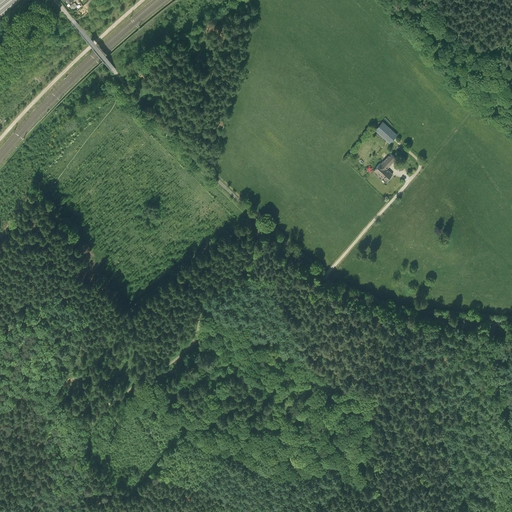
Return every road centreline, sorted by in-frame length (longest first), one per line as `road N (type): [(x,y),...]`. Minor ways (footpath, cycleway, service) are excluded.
road 1 (track): [(258,218),(249,265),(208,288),(189,349),(92,420),(84,488),(90,511)]
road 2 (track): [(258,218),(114,71)]
road 3 (track): [(146,0),(0,140)]
road 4 (unclassified): [(511,325),(393,309),(324,276)]
